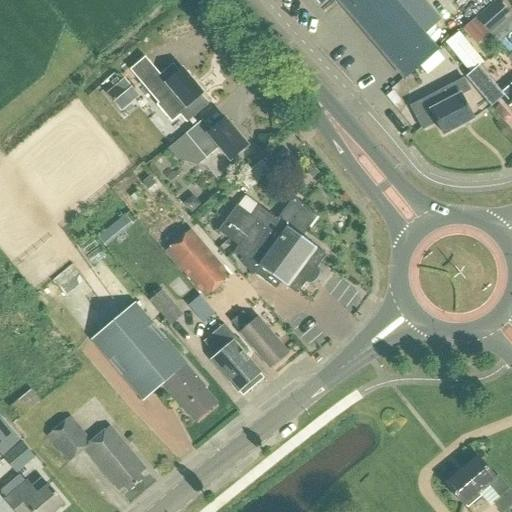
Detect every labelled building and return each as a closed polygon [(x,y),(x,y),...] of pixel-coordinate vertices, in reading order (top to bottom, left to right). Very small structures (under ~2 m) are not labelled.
[(315,0),(320,5),(326,0),(336,0),(404,79),(438,50),(424,35),(394,0),(315,0)] [(394,0),(424,35),(441,21),(423,0),(394,0)] [(486,30),(490,35),(511,16),(498,1),(477,20),(486,30)] [(476,19),(463,30),(474,41),(486,30),(477,20),(476,19)] [(468,70),(474,65),(476,64),(482,59),(457,27),(442,38),(468,70)] [(156,71),(141,84),(172,120),(178,114),(186,123),(208,105),(200,96),(203,94),(182,69),(179,72),(173,64),(160,75),(156,71)] [(464,80),(462,77),(457,68),(444,75),(450,87),(446,89),(452,99),(432,110),(426,99),(411,108),(423,131),(437,123),(443,135),(473,120),(460,96),(469,91),(464,80)] [(124,79),(118,84),(126,94),(133,88),(124,79)] [(511,83),(501,93),(511,105),(510,107),(511,109),(511,83)] [(219,148),(230,160),(230,161),(248,146),(225,119),(211,131),(202,120),(186,133),(173,144),(179,152),(192,142),(206,158),(219,148)] [(242,178),(250,187),(271,169),(263,160),(242,178)] [(286,287),(297,295),(326,256),(315,248),(300,237),(316,215),(293,198),(277,220),(259,207),(252,216),(237,206),(218,232),(238,246),(235,251),(254,273),(260,268),(286,287)] [(129,223),(126,220),(132,216),(128,210),(95,235),(101,244),(129,223)] [(165,252),(204,298),(230,276),(190,230),(165,252)] [(55,282),(64,290),(76,277),(67,269),(55,282)] [(148,302),(170,328),(183,318),(162,291),(148,302)] [(215,314),(200,298),(189,307),(203,324),(215,314)] [(92,340),(144,401),(164,383),(196,421),(217,403),(205,390),(207,388),(187,365),(187,364),(135,303),(92,340)] [(243,313),(232,322),(241,333),(240,333),(260,356),(261,355),(271,367),(274,364),(277,364),(283,359),(283,357),(286,354),(276,342),(276,339),(258,318),(252,323),(243,313)] [(223,325),(202,343),(215,358),(212,360),(215,364),(213,366),(221,376),(223,374),(238,391),(239,391),(241,393),(249,387),(249,382),(260,373),(234,343),(237,341),(223,325)] [(12,406),(21,416),(41,400),(32,389),(12,406)] [(120,491),(126,486),(129,492),(144,479),(140,473),(146,469),(110,426),(92,442),(71,417),(48,435),(70,462),(86,449),(120,491)] [(4,455),(17,472),(36,457),(23,440),(21,441),(13,430),(1,439),(10,450),(4,455)] [(488,485),(500,499),(493,504),(499,511),(505,511),(511,506),(511,492),(510,490),(509,490),(497,476),(495,478),(478,457),(445,484),(464,506),(488,485)] [(52,511),(64,502),(49,485),(42,478),(32,487),(27,481),(6,499),(17,511),(52,511)]
